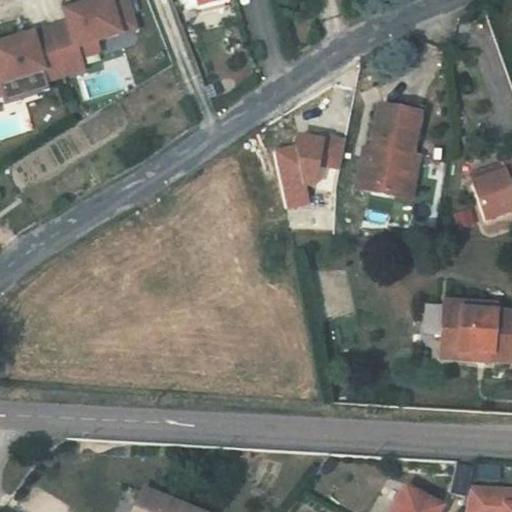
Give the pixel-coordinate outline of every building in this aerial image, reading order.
[(52,26),(67,73),(86,67),(82,55),(79,45),(99,38),(138,26),(129,0),(93,0),(82,3),(84,10),(68,14),(70,20),(52,26)] [(66,9),(68,14),(84,10),(82,3),(66,9)] [(63,74),(67,73),(52,26),(34,32),(35,38),(21,42),(19,36),(0,42),(0,94),(6,92),(3,82),(18,76),(45,68),(48,79),(63,74)] [(34,32),(19,36),(21,42),(35,38),(34,32)] [(79,45),(82,55),(102,49),(99,38),(79,45)] [(18,76),(22,88),(48,79),(45,68),(18,76)] [(431,105),(390,96),(377,150),(368,150),(360,182),(401,190),(407,162),(416,163),(421,146),(431,105)] [(325,140),(326,135),(314,131),(313,136),(325,140)] [(302,133),(298,146),(277,150),(287,205),(309,200),(306,182),(315,184),(321,162),(342,167),(347,140),(326,135),(325,140),(313,136),(302,133)] [(434,149),(421,146),(416,163),(407,162),(401,190),(422,194),(434,149)] [(511,200),(511,149),(510,150),(511,158),(511,159),(481,170),(494,207),(511,200)] [(450,297),(447,352),(485,353),(486,359),(511,360),(511,308),(495,307),(497,300),(450,297)] [(485,369),(486,359),(485,353),(447,352),(446,366),(485,369)] [(153,480),(137,511),(211,511),(214,507),(153,480)] [(430,511),(436,500),(399,482),(384,511),(430,511)] [(511,511),(511,487),(468,484),(462,511),(511,511)]
